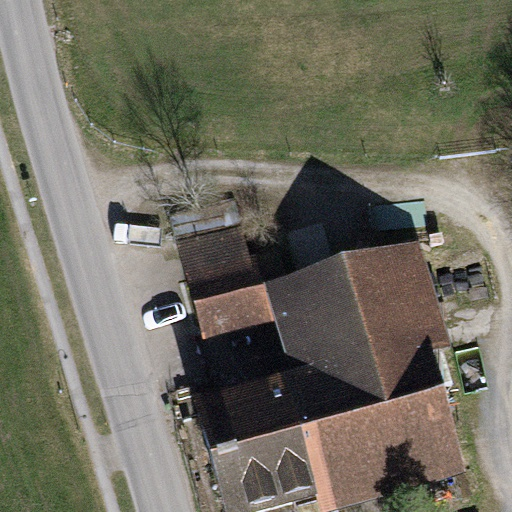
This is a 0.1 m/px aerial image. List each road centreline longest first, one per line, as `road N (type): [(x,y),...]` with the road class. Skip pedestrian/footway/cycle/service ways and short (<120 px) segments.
road 1 (unclassified): [(15,0),(161,511)]
road 2 (track): [(511,257),(484,214),(443,197),(235,171),(178,173),(68,197)]
